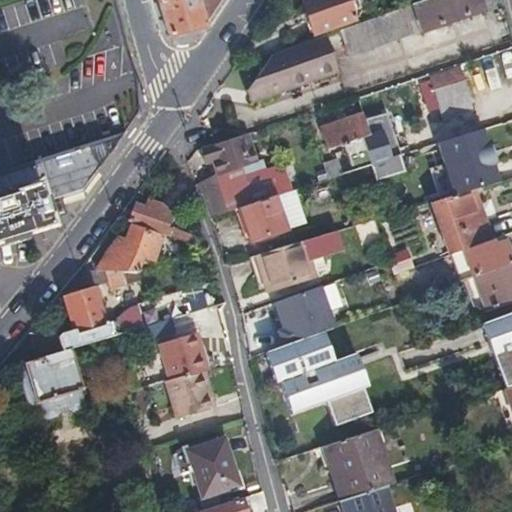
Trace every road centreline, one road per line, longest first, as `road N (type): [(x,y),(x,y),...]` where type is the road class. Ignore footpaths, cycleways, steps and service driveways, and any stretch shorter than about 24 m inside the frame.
road 1 (residential): [(0,338),(85,239),(175,104)]
road 2 (residential): [(244,0),(175,104)]
